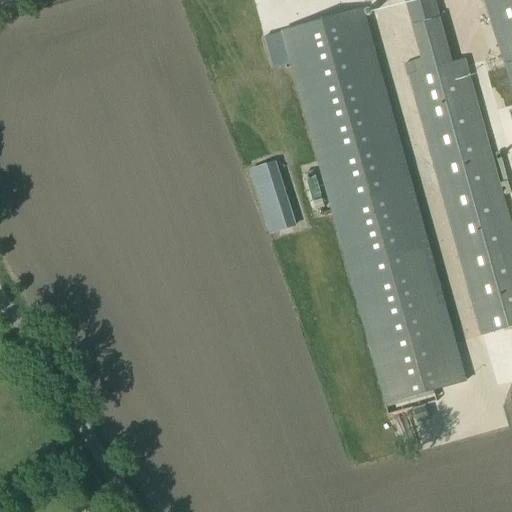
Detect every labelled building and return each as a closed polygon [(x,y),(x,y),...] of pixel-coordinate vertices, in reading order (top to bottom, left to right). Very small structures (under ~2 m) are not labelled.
[(405,0),(413,27),(440,20),(434,0),(405,0)] [(511,0),(485,0),(486,3),(511,80),(511,0)] [(466,381),(363,10),(263,37),(269,56),(288,50),(389,415),(436,402),(433,391),(466,381)] [(422,59),(405,64),(408,76),(409,76),(481,337),(511,327),(511,226),(465,60),(452,63),(440,20),(413,27),(422,59)] [(250,171),(271,235),(297,227),(276,162),(250,171)]
